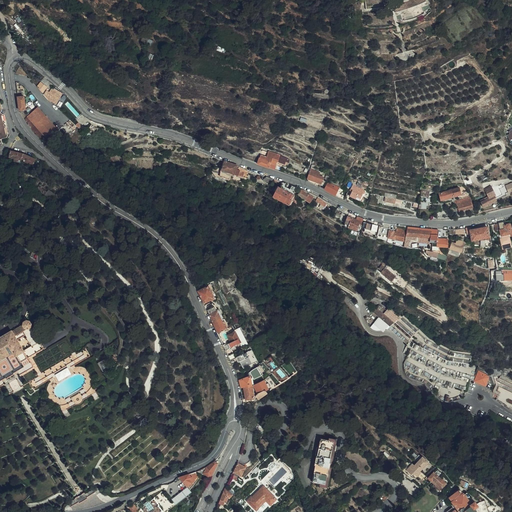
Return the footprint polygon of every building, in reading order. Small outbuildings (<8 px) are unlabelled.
[(390,1),(368,4),(369,10),(391,7),(390,1)] [(56,105),(63,93),(54,88),(53,89),(52,88),(49,92),(49,93),(46,91),(44,94),(48,100),(56,104),(56,105)] [(19,110),(20,111),(26,110),(25,96),(24,96),(18,97),(19,110)] [(30,114),(28,116),(36,126),(46,117),(38,107),(33,112),(31,110),(28,112),(30,114)] [(35,134),(43,142),(47,139),(36,126),(28,116),(24,120),(25,122),(29,127),(31,130),(35,134)] [(36,126),(47,139),(58,130),(46,117),(36,126)] [(29,163),(34,164),(35,159),(32,157),(22,153),(11,150),(9,155),(14,157),(14,159),(17,160),(18,158),(21,159),(29,163)] [(260,155),(257,163),(269,167),(271,159),(260,155)] [(236,169),(237,166),(237,165),(225,161),(224,162),(222,161),(219,176),(228,179),(230,175),(233,177),(233,175),(240,177),(241,174),(239,172),(239,170),(236,169)] [(310,179),(310,180),(312,181),(315,182),(319,184),(319,183),(321,184),(323,178),(318,175),(320,172),(314,170),(314,169),(311,167),(310,169),(307,178),(310,179)] [(289,184),(281,182),(281,185),(279,188),(280,187),(283,189),(283,190),(291,194),(293,191),(287,188),(289,184)] [(328,182),(325,189),(335,195),(336,193),(339,194),(340,191),(337,190),(338,187),(328,182)] [(55,199),(59,194),(55,191),(53,193),(47,188),(45,189),(41,186),(41,187),(38,184),(34,188),(38,191),(37,192),(41,195),(43,193),(50,198),(52,196),(55,199)] [(349,196),(361,202),(364,197),(362,196),(364,190),(353,185),(351,188),(353,190),(352,192),(351,191),(349,196)] [(479,200),(479,202),(493,196),(495,195),(493,191),(492,188),(490,185),(483,189),(487,196),(479,200)] [(502,187),(498,188),(501,194),(494,198),(495,200),(505,195),(505,194),(508,192),(505,185),(502,187)] [(271,195),(288,204),(290,200),(291,201),(293,196),(291,194),(283,190),(283,189),(280,187),(279,188),(276,187),(275,189),(270,186),(269,189),(273,191),(271,195)] [(469,195),(470,195),(469,191),(461,193),(459,186),(439,192),(440,199),(458,194),(458,196),(460,195),(460,198),(469,195)] [(493,196),(494,198),(501,194),(498,188),(493,191),(495,195),(493,196)] [(300,190),(297,194),(308,202),(312,196),(308,193),(307,194),(305,193),(300,190)] [(460,198),(454,200),(455,205),(457,204),(459,210),(472,206),(469,195),(460,198)] [(494,198),(493,196),(479,202),(482,207),(495,200),(494,198)] [(347,216),(343,225),(352,228),(355,219),(347,216)] [(361,218),(356,216),(355,219),(352,228),(358,230),(360,223),(359,223),(360,221),(359,221),(360,220),(361,218)] [(503,221),(498,223),(501,238),(500,238),(501,244),(510,242),(509,236),(511,235),(511,232),(510,223),(504,225),(503,221)] [(465,227),(466,232),(470,231),(472,239),(486,236),(486,239),(489,238),(487,225),(469,228),(469,226),(465,227)] [(403,233),(405,234),(406,230),(402,229),(401,233),(395,232),(392,231),(392,229),(378,226),(376,235),(402,241),(403,233)] [(424,237),(428,237),(428,240),(431,240),(434,241),(436,241),(436,239),(436,234),(429,233),(430,231),(418,230),(418,236),(424,237)] [(447,239),(436,239),(436,241),(434,241),(434,244),(436,244),(436,246),(446,247),(447,239)] [(460,252),(463,242),(455,240),(454,243),(450,242),(448,248),(455,250),(460,252)] [(446,256),(433,252),(425,250),(424,253),(426,253),(426,255),(444,260),(446,256)] [(400,276),(382,262),(377,267),(381,271),(380,272),(390,281),(392,278),(396,281),(400,276)] [(511,273),(511,269),(501,269),(501,275),(495,275),(495,282),(503,282),(503,274),(511,273)] [(198,295),(202,304),(213,298),(207,287),(197,292),(198,295)] [(207,310),(218,333),(226,329),(217,311),(216,311),(214,307),(207,310)] [(384,313),(379,309),(376,313),(375,315),(388,327),(394,322),(384,313)] [(217,311),(226,329),(228,328),(219,310),(217,311)] [(394,322),(396,320),(386,311),(384,313),(394,322)] [(42,349),(30,327),(30,323),(29,321),(25,320),(25,321),(22,322),(22,325),(11,332),(10,331),(3,335),(3,336),(0,337),(0,360),(5,357),(13,352),(25,372),(32,368),(27,359),(42,349)] [(231,343),(224,346),(226,351),(240,343),(234,332),(227,335),(231,343)] [(74,366),(76,365),(88,357),(84,350),(74,356),(68,347),(37,366),(44,379),(71,363),(74,366)] [(230,360),(233,365),(240,361),(244,368),(248,366),(250,369),(254,366),(252,364),(257,361),(251,349),(236,357),(230,360)] [(108,369),(102,360),(96,364),(102,373),(108,369)] [(255,371),(254,370),(250,373),(254,379),(257,378),(259,382),(264,379),(258,370),(255,371)] [(474,381),(484,385),(487,377),(484,374),(478,372),(474,381)] [(241,385),(242,388),(247,387),(252,386),(250,377),(240,380),(241,385)] [(241,393),(243,406),(251,401),(250,399),(254,398),(252,388),(255,387),(258,394),(265,391),(268,390),(264,380),(252,386),(247,387),(242,388),(241,388),(241,393)] [(254,398),(254,402),(261,398),(266,394),(263,395),(257,397),(255,398),(254,398)] [(268,424),(268,422),(268,421),(267,419),(265,418),(263,418),(261,418),(260,419),(259,420),(259,421),(258,422),(259,424),(260,426),(261,427),(263,427),(265,427),(267,426),(268,424)] [(325,484),(333,442),(320,439),(318,449),(316,448),(315,456),(316,456),(315,465),(316,466),(314,473),(313,473),(312,482),(325,484)] [(263,454),(267,450),(266,449),(249,470),(250,470),(253,466),(263,454)] [(260,470),(273,455),(267,450),(263,454),(253,466),(250,470),(251,472),(253,470),(254,471),(260,470)] [(411,456),(416,461),(420,457),(415,452),(411,456)] [(258,481),(261,478),(266,471),(269,467),(270,468),(272,467),(274,464),(271,461),(275,456),(273,455),(260,470),(254,471),(253,470),(251,472),(245,478),(247,480),(250,478),(251,479),(253,478),(258,481)] [(421,458),(417,462),(408,472),(411,475),(413,473),(416,475),(428,463),(422,457),(421,458)] [(201,470),(197,471),(203,476),(206,474),(211,478),(214,470),(217,463),(215,461),(207,467),(201,470)] [(234,476),(235,477),(235,476),(237,476),(238,474),(239,474),(242,475),(246,466),(243,465),(237,463),(233,472),(235,473),(234,476)] [(196,472),(179,478),(187,488),(195,480),(194,480),(199,475),(196,472)] [(446,483),(434,472),(428,478),(431,482),(433,480),(438,485),(437,486),(439,488),(440,487),(442,488),(446,483)] [(263,499),(267,503),(269,504),(275,497),(260,486),(253,495),(250,498),(249,497),(245,502),(255,509),(257,507),(259,505),(260,505),(261,505),(262,504),(262,503),(261,502),(263,499)] [(228,498),(231,495),(225,489),(223,493),(228,498)] [(475,511),(473,508),(477,506),(473,501),(472,502),(471,501),(469,503),(462,493),(459,490),(449,497),(458,511),(456,511),(455,511),(454,510),(453,511),(451,509),(447,511),(446,511),(475,511)] [(465,492),(462,493),(469,503),(471,501),(465,492)] [(223,493),(219,503),(223,505),(225,501),(226,502),(228,498),(223,493)] [(162,511),(159,506),(154,499),(150,501),(149,500),(144,504),(145,506),(141,508),(143,511),(162,511)] [(263,508),(267,503),(263,499),(261,502),(262,503),(262,504),(261,505),(260,505),(259,505),(257,507),(258,508),(261,508),(263,508)] [(487,511),(484,500),(478,502),(480,511),(487,511)] [(137,508),(134,503),(128,508),(129,511),(130,510),(131,511),(137,511),(138,510),(136,508),(137,508)]
